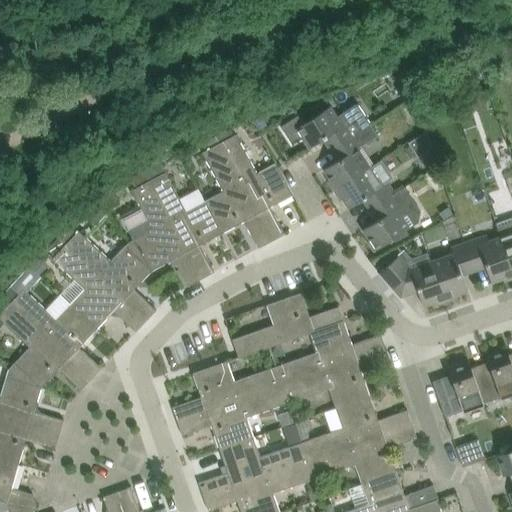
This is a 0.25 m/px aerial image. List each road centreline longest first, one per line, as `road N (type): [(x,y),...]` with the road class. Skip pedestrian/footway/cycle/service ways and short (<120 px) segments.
road 1 (residential): [(189,511),(141,373),(146,340),(186,304),(336,246),(404,342)]
road 2 (residential): [(483,511),(474,485),(440,466),(404,342)]
